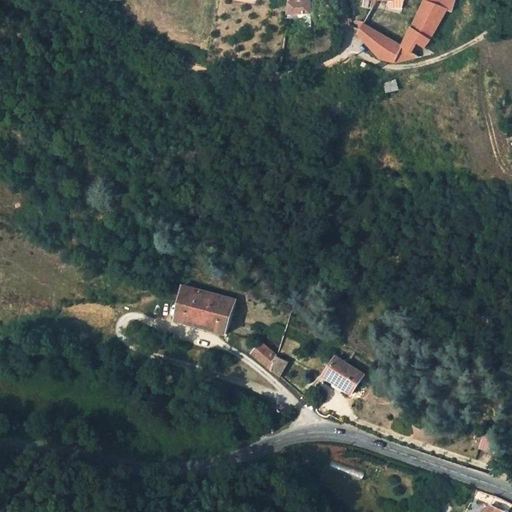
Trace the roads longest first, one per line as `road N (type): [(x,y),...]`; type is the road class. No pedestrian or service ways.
road 1 (tertiary): [(511,496),(350,436),(316,432),(122,478),(0,465)]
road 2 (track): [(360,53),(395,70),(439,64),(511,15)]
